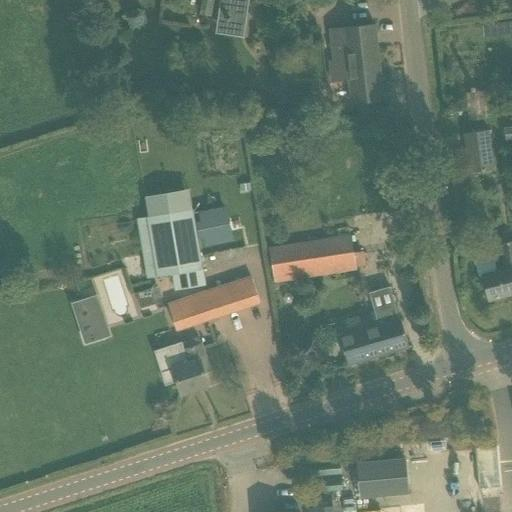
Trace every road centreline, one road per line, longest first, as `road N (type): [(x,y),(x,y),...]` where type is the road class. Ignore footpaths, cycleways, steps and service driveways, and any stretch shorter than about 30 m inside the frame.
road 1 (tertiary): [(7,511),(463,364)]
road 2 (unclassified): [(463,364),(440,274),(410,0)]
